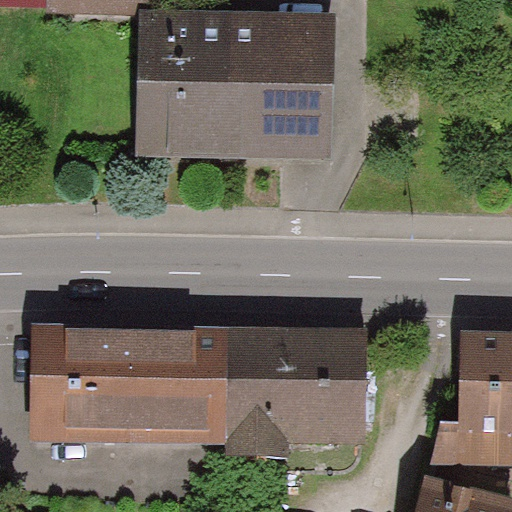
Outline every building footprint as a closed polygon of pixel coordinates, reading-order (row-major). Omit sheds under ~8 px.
[(127,0),(58,0),(58,8),(128,9),(127,0)] [(328,28),(148,26),(147,153),(327,155),(328,28)] [(366,341),(229,342),(230,440),(229,458),(289,458),(289,434),(366,434),(366,341)] [(229,342),(35,344),(36,442),(230,440),(229,342)] [(511,343),(465,343),(464,444),(511,444),(511,343)] [(507,511),(509,505),(429,486),(422,511),(507,511)]
